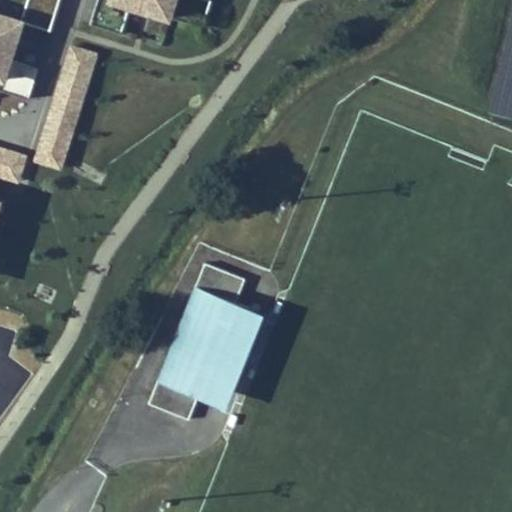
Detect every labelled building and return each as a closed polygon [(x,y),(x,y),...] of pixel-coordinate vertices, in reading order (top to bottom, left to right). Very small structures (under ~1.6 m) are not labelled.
[(53,32),(62,0),(32,0),(25,24),(28,25),(53,32)] [(177,32),(187,0),(116,0),(113,11),(177,32)] [(16,64),(28,25),(25,24),(0,15),(0,91),(34,102),(43,72),(16,64)] [(102,56),(72,46),(35,164),(65,173),(102,56)] [(32,157),(0,147),(0,180),(23,187),(32,157)] [(244,275),(203,259),(147,402),(189,418),(198,395),(222,404),(259,310),(234,300),(244,275)]
